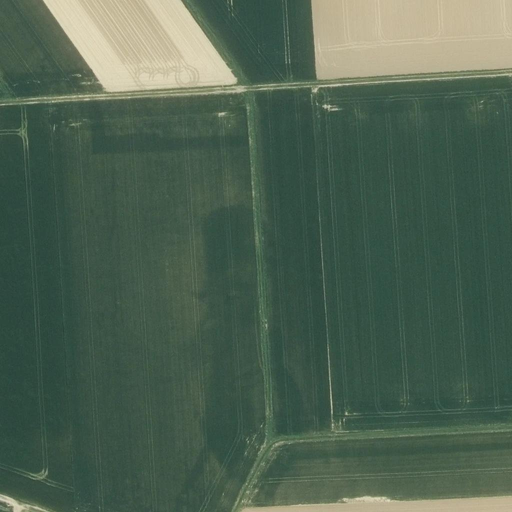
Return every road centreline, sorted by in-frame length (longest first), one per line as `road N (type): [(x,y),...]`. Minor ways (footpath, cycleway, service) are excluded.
road 1 (track): [(511,73),(0,104)]
road 2 (track): [(266,443),(244,89)]
road 3 (track): [(511,429),(266,443),(234,511)]
